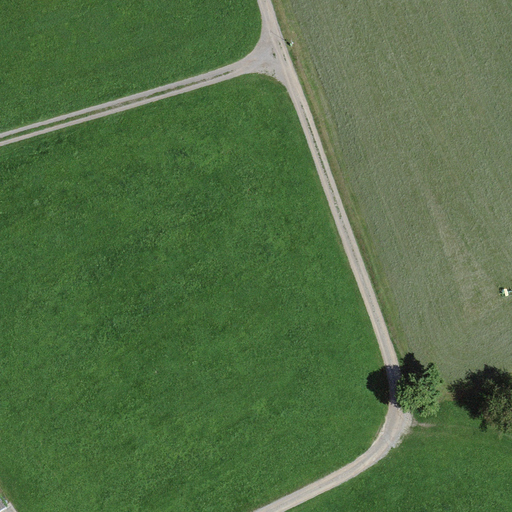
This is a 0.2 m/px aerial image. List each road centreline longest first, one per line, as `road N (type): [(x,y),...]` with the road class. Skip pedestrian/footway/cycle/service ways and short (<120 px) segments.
road 1 (track): [(267,511),(407,433),(255,0)]
road 2 (track): [(0,142),(277,61)]
